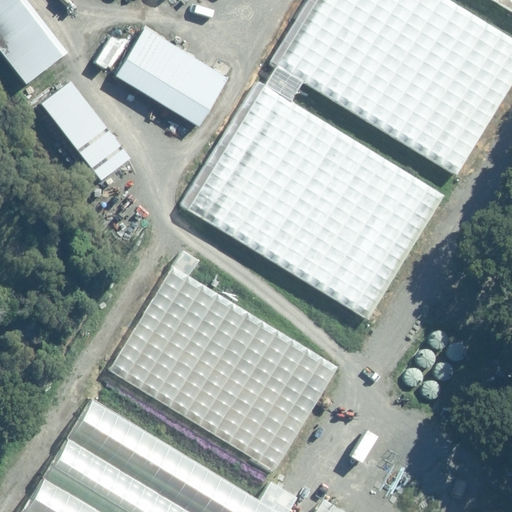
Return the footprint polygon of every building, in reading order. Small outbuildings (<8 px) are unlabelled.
[(63,50),(23,0),(0,0),(0,59),(20,84),(63,50)] [(318,0),(276,68),(451,175),(511,76),(511,43),(441,0),(318,0)] [(511,0),(495,0),(511,10),(511,0)] [(117,76),(197,123),(225,76),(145,29),(117,76)] [(187,207),(362,314),(437,192),(263,85),(187,207)] [(170,272),(110,375),(272,470),(333,368),(170,272)] [(101,392),(26,511),(286,511),(289,508),(101,392)]
